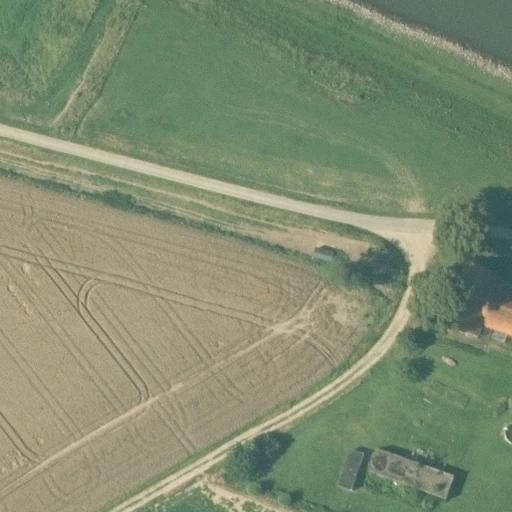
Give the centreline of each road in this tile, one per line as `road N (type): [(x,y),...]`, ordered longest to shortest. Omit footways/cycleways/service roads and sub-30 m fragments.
road 1 (unclassified): [(511,271),(389,228),(0,131)]
road 2 (track): [(429,242),(388,346),(353,378),(121,511)]
